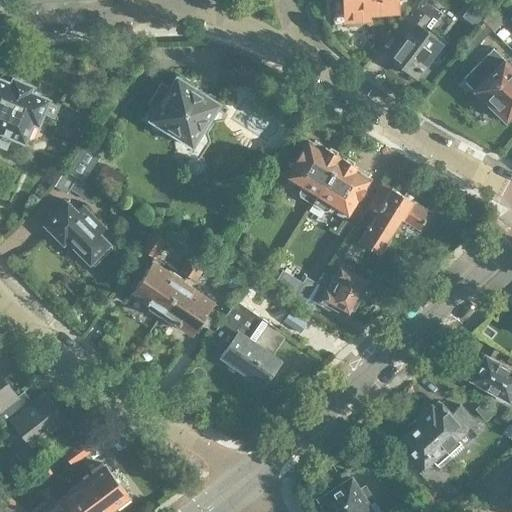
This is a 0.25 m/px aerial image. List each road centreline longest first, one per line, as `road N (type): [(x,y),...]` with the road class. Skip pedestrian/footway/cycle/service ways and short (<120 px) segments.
road 1 (residential): [(249,483),(511,236)]
road 2 (residential): [(249,483),(103,379),(0,272)]
road 3 (residential): [(309,57),(511,184)]
road 4 (residential): [(0,19),(169,3)]
road 5 (residential): [(169,3),(216,13),(309,57)]
